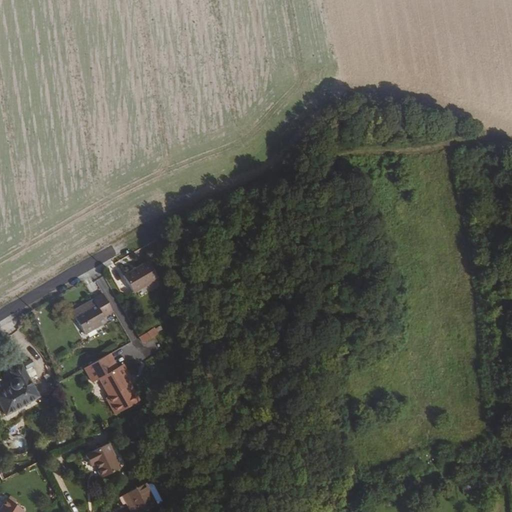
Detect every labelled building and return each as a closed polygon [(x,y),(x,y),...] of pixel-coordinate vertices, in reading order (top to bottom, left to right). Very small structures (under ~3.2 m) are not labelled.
[(158,280),(149,262),(123,276),(133,294),(158,280)] [(92,299),(95,304),(73,316),(84,335),(105,323),(103,318),(112,313),(102,294),(92,299)] [(73,316),(95,304),(92,299),(70,312),(73,316)] [(143,343),(159,336),(156,329),(140,336),(143,343)] [(116,369),(109,355),(83,370),(91,384),(98,380),(107,398),(105,399),(115,416),(139,402),(129,386),(127,381),(130,379),(122,366),(116,369)] [(9,384),(10,387),(0,392),(0,405),(6,415),(39,397),(22,365),(10,372),(14,378),(10,380),(9,384)] [(107,446),(85,456),(91,468),(95,465),(103,480),(120,471),(107,446)] [(151,511),(157,509),(145,486),(126,496),(134,511),(151,511)] [(122,499),(129,511),(134,511),(126,496),(122,499)] [(24,511),(26,510),(13,501),(3,509),(0,510),(0,511),(24,511)]
